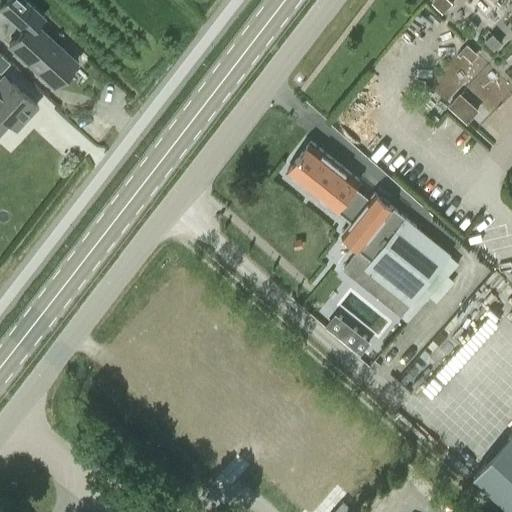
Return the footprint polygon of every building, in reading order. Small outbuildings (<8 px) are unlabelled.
[(77,62),(36,25),(45,16),(27,0),(2,0),(0,3),(0,10),(23,31),(9,46),(54,87),(77,62)] [(430,0),(442,12),(452,2),(450,0),(430,0)] [(467,44),(458,54),(461,56),(463,53),(472,61),(478,54),(467,44)] [(0,73),(1,74),(10,63),(0,53),(0,73)] [(5,76),(0,81),(0,132),(17,114),(24,121),(37,106),(5,76)] [(460,93),(448,106),(467,122),(478,110),(460,93)] [(334,209),(359,179),(310,141),(286,171),(334,209)] [(459,262),(449,254),(450,253),(374,192),(341,232),(361,249),(344,270),(401,315),(408,321),(459,262)] [(361,354),(371,341),(335,312),(325,325),(361,354)] [(511,508),(511,431),(473,473),(511,508)]
